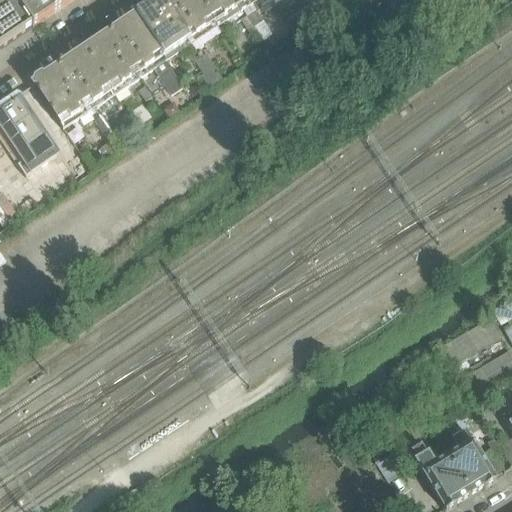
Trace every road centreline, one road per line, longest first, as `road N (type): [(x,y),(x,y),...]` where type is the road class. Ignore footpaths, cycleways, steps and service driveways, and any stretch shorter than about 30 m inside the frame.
road 1 (track): [(79,511),(511,215)]
road 2 (residential): [(128,0),(0,88)]
